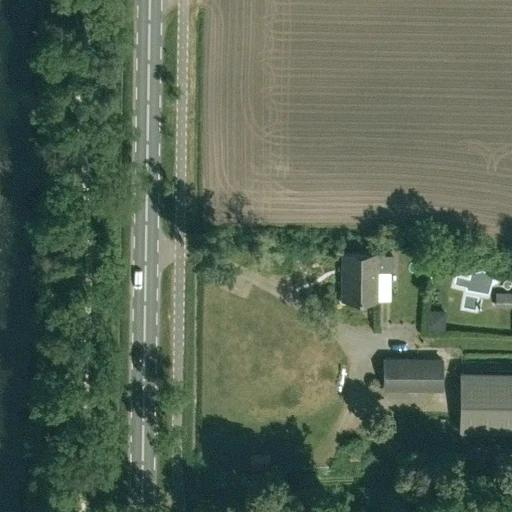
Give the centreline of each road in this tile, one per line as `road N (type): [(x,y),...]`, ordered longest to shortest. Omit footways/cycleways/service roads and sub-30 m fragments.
road 1 (primary): [(141,511),(149,0)]
road 2 (track): [(511,471),(185,497)]
